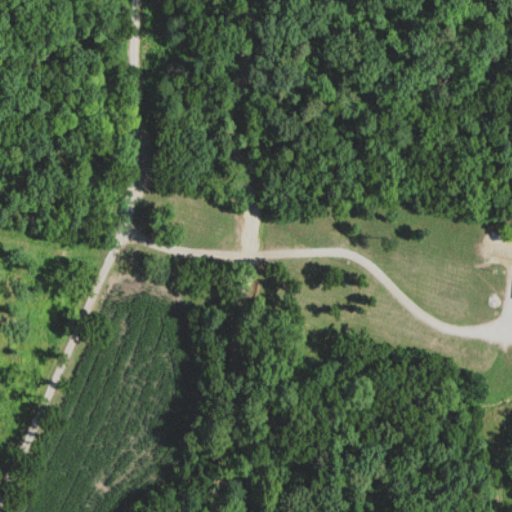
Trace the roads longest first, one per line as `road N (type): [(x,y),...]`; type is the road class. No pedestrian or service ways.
road 1 (residential): [(30,429),(120,239),(132,193),(133,0)]
road 2 (residential): [(132,176),(336,234),(428,308),(491,331)]
